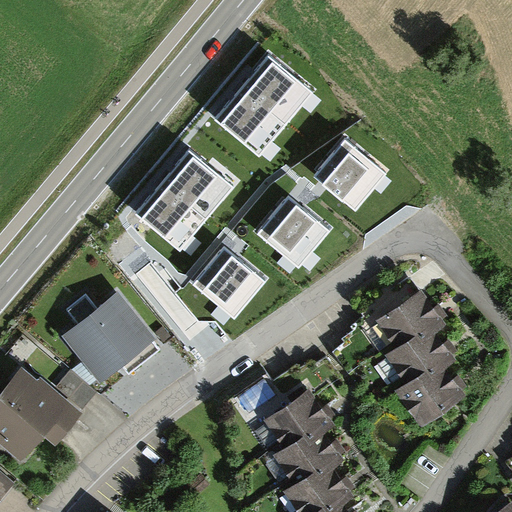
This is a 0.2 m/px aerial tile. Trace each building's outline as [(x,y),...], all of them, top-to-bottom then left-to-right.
[(232,93),(211,118),(260,160),(319,92),(270,50),(250,73),(232,93)] [(344,136),(312,172),(324,183),(354,209),(386,173),(344,136)] [(153,188),(133,211),(180,251),(237,184),(190,144),(170,168),(153,188)] [(289,191),(257,229),(299,265),(332,229),(301,202),(289,191)] [(225,241),(191,279),(234,318),(269,279),(238,252),(225,241)] [(378,322),(397,349),(418,334),(424,341),(438,332),(446,325),(421,291),(378,322)] [(151,343),(158,337),(120,292),(66,338),(103,382),(123,365),(129,372),(157,349),(151,343)] [(386,357),(406,385),(426,370),(433,379),(447,369),(458,361),(438,332),(424,341),(418,334),(397,349),(386,357)] [(387,360),(377,367),(393,390),(403,383),(387,360)] [(37,380),(23,369),(0,396),(0,445),(21,463),(44,435),(55,444),(82,412),(39,377),(37,380)] [(397,391),(422,427),(466,396),(447,369),(433,379),(426,370),(406,385),(397,391)] [(71,370),(57,387),(83,408),(97,392),(71,370)] [(249,410),(275,397),(269,385),(243,398),(249,410)] [(265,422),(285,449),(304,436),(309,444),(327,432),(336,426),(311,390),(265,422)] [(274,457),(293,486),(314,472),(319,480),(335,469),(347,461),(327,432),(309,444),(304,436),(285,449),(274,457)] [(284,492),(298,511),(314,511),(326,504),(330,511),(335,511),(345,506),(355,498),(335,469),(319,480),(314,472),(293,486),(284,492)] [(0,501),(15,484),(0,471),(0,501)] [(496,511),(511,511),(511,501),(496,511)]
